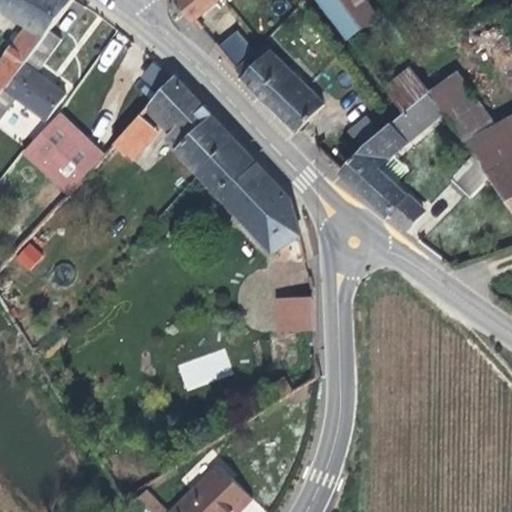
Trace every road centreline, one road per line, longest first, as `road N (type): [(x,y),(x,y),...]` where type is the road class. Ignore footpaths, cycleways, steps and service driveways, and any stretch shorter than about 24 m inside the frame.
road 1 (tertiary): [(121,0),(263,135),(354,241)]
road 2 (tertiary): [(354,241),(338,301),(338,427),(306,511)]
road 3 (track): [(511,384),(442,285),(511,259)]
road 4 (tertiary): [(354,241),(393,253),(511,332)]
